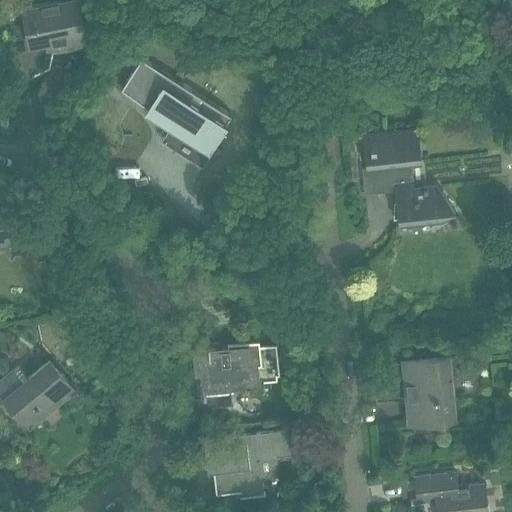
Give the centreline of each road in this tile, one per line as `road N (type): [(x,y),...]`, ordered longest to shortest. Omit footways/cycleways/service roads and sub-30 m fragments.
road 1 (residential): [(81,511),(128,479),(154,426),(163,382),(158,302),(148,275)]
road 2 (residential): [(355,511),(325,273)]
road 3 (residential): [(148,275),(69,176),(0,146)]
road 4 (residential): [(148,275),(325,273)]
